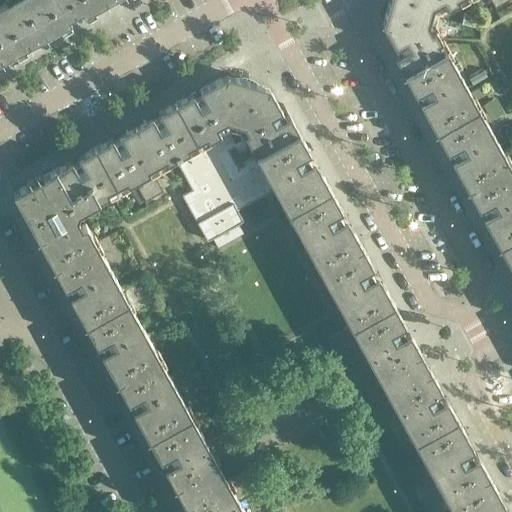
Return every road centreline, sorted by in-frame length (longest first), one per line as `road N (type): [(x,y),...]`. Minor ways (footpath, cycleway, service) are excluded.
road 1 (residential): [(262,0),(436,307),(476,331)]
road 2 (residential): [(476,331),(480,282),(328,0)]
road 3 (residential): [(0,132),(237,0)]
road 4 (residential): [(139,511),(31,321)]
road 5 (residential): [(476,331),(473,382),(511,453)]
